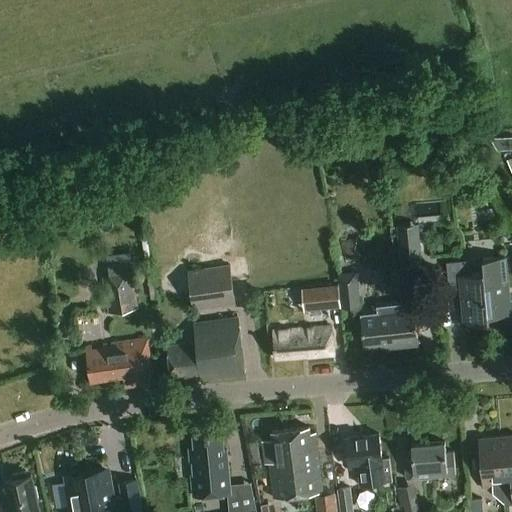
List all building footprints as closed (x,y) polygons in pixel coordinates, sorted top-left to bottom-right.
[(511,136),(490,137),(497,150),(511,149),(511,136)] [(418,226),(399,228),(402,268),(404,268),(419,267),(421,266),(418,226)] [(344,262),(362,258),(356,249),(357,238),(341,242),(344,262)] [(484,274),(471,275),(469,261),(447,263),(449,289),(462,288),(462,293),(461,293),(464,325),(489,323),(488,317),(511,315),(506,257),(483,259),(484,274)] [(230,265),(187,271),(193,310),(235,305),(230,265)] [(108,277),(102,278),(108,314),(139,310),(133,273),(108,277)] [(422,275),(411,277),(412,291),(423,289),(422,275)] [(339,283),(342,308),(360,306),(357,281),(339,283)] [(338,284),(301,288),(304,311),(340,307),(338,284)] [(360,314),(364,348),(390,345),(390,348),(418,345),(414,310),(413,299),(404,300),(405,303),(378,306),(378,312),(360,314)] [(245,376),(238,318),(194,324),(196,341),(168,345),(172,379),(201,376),(201,381),(245,376)] [(292,330),(274,331),(276,358),(307,356),(307,360),(333,359),(331,327),(292,330)] [(153,383),(146,339),(104,345),(104,349),(92,351),(91,347),(86,347),(91,381),(124,376),(125,387),(153,383)] [(273,499),(321,493),(314,433),(309,434),(308,428),(271,432),(272,440),(262,441),(265,464),(269,464),(273,499)] [(193,436),(194,449),(189,449),(190,462),(192,462),(193,476),(191,476),(193,497),(230,493),(226,450),(223,450),(222,434),(193,436)] [(385,460),(381,460),(378,435),(344,439),(347,467),(355,466),(356,473),(354,474),(356,484),(356,487),(388,482),(385,460)] [(511,436),(498,437),(503,502),(504,502),(506,503),(511,502),(511,436)] [(503,502),(498,437),(478,439),(483,489),(492,489),(492,492),(503,501),(503,502)] [(412,460),(405,461),(406,479),(455,475),(453,452),(445,452),(444,442),(411,445),(412,460)] [(13,479),(5,480),(12,511),(39,511),(36,500),(39,499),(36,486),(33,486),(31,475),(26,476),(25,471),(12,474),(13,479)] [(67,482),(52,484),(56,508),(71,505),(71,511),(114,511),(142,507),(137,480),(121,483),(123,496),(114,498),(109,472),(66,479),(67,482)] [(404,507),(404,511),(420,511),(414,483),(397,487),(402,507),(404,507)] [(337,489),(339,511),(353,511),(350,487),(337,489)] [(337,511),(335,493),(314,495),(316,511),(337,511)] [(470,511),(482,511),(481,500),(469,501),(470,511)]
